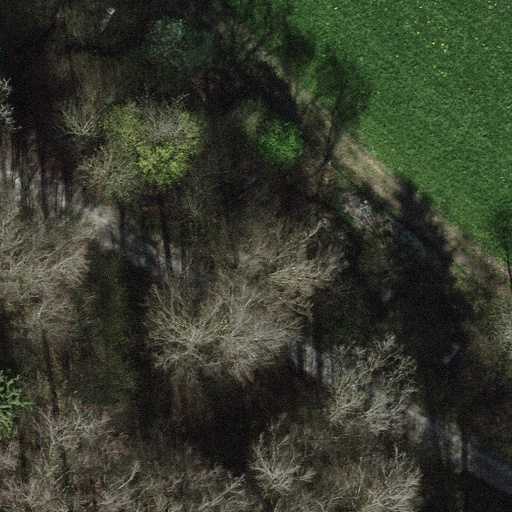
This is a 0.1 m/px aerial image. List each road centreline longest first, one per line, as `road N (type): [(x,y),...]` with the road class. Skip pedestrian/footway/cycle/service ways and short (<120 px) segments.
road 1 (unclassified): [(0,182),(62,207),(511,479)]
road 2 (track): [(511,303),(428,246),(178,0)]
